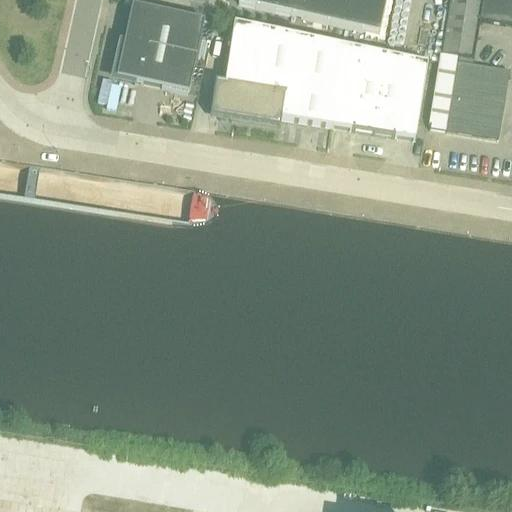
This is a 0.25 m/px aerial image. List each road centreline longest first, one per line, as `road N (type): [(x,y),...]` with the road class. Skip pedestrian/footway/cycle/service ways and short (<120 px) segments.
road 1 (unclassified): [(511,211),(59,137)]
road 2 (unclassified): [(90,0),(59,137)]
